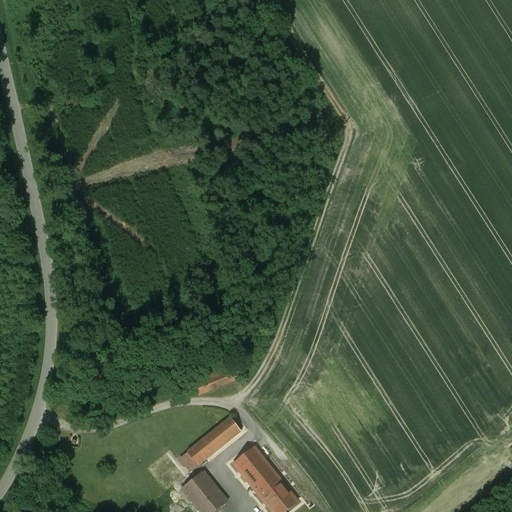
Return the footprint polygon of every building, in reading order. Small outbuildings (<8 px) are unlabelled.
[(234,363),(191,380),(197,396),(241,379),(234,363)] [(230,418),(187,452),(199,468),(242,433),(230,418)] [(275,475),(255,449),(235,465),(255,491),(275,475)] [(215,511),(228,503),(203,472),(181,489),(198,511),(215,511)] [(275,475),(255,491),(272,511),(284,511),(297,502),(275,475)]
